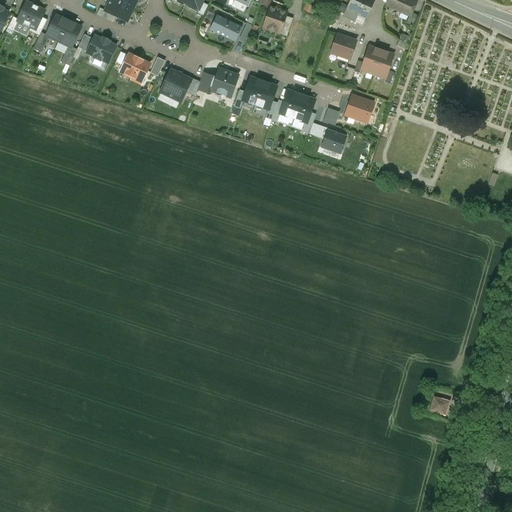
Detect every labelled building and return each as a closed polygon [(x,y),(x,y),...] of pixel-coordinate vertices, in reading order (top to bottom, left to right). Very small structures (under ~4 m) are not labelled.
[(133,10),(112,0),(110,0),(105,12),(127,22),(133,10)] [(137,0),(112,0),(133,10),(137,0)] [(187,0),(186,4),(192,7),(199,10),(203,3),(204,0),(187,0)] [(350,0),(347,8),(366,17),(366,18),(374,1),(371,0),(350,0)] [(416,1),(412,0),(388,0),(386,5),(386,6),(387,6),(409,16),(410,17),(410,16),(412,13),(416,2),(417,2),(416,1)] [(45,12),(27,3),(18,22),(31,28),(36,30),(42,18),(45,12)] [(208,6),(203,3),(199,10),(197,14),(203,16),(208,6)] [(0,7),(0,31),(8,14),(2,11),(3,9),(0,7)] [(287,13),(270,7),(263,27),(268,29),(268,31),(274,33),(276,31),(281,33),(286,16),(287,13)] [(366,17),(347,8),(343,16),(362,25),(366,17)] [(412,13),(410,16),(410,17),(409,16),(406,23),(406,24),(407,24),(411,26),(412,26),(417,16),(417,15),(412,13)] [(46,36),(49,38),(68,47),(71,48),(72,48),(81,28),(56,16),(46,36)] [(242,28),(217,16),(213,23),(210,30),(218,34),(218,35),(235,43),(242,28)] [(293,19),(286,16),(281,33),(287,36),(293,19)] [(47,20),(42,18),(36,30),(31,28),(29,32),(39,36),(41,33),(47,20)] [(46,36),(41,33),(39,36),(33,49),(42,53),(49,38),(46,36)] [(93,39),(84,35),(78,48),(80,49),(87,52),(93,39)] [(356,42),(337,35),(331,54),(349,60),(356,42)] [(102,40),(95,37),(93,39),(87,52),(87,53),(94,57),(94,58),(100,61),(100,60),(108,64),(116,47),(108,43),(109,41),(103,39),(102,40)] [(409,45),(399,41),(396,46),(407,51),(409,45)] [(71,48),(68,47),(61,62),(69,66),(77,50),(72,48),(71,48)] [(363,63),(361,70),(373,74),(381,51),(369,47),(363,63)] [(381,51),(373,74),(385,78),(386,78),(388,71),(393,55),(381,51)] [(123,67),(128,56),(120,52),(115,63),(123,67)] [(141,83),(150,65),(129,55),(128,56),(123,67),(121,71),(133,77),(132,79),(141,83)] [(363,63),(358,61),(354,71),(360,73),(361,70),(363,63)] [(238,76),(219,70),(216,78),(212,90),(213,90),(212,92),(230,98),(238,76)] [(191,80),(171,71),(161,92),(180,102),(185,92),(187,88),(191,80)] [(394,73),(388,71),(386,78),(385,78),(384,82),(390,84),(394,73)] [(216,78),(203,73),(197,90),(211,95),(212,92),(213,90),(212,90),(216,78)] [(255,105),(263,83),(250,78),(245,92),(242,101),(243,101),(255,105)] [(269,110),(272,102),(277,87),(263,83),(255,105),(268,110),(269,110)] [(196,92),(191,90),(187,88),(185,92),(192,96),(195,97),(196,92)] [(240,110),(243,101),(242,101),(245,92),(239,90),(234,107),(240,110)] [(293,119),(301,96),(288,91),(284,103),(280,114),(293,119)] [(306,123),(307,123),(314,100),(301,96),(293,119),(306,123)] [(373,104),(352,97),(345,116),(367,123),(373,104)] [(277,103),(272,102),(269,110),(268,110),(265,118),(271,121),(277,103)] [(330,125),(336,110),(328,107),(323,122),(330,125)] [(277,123),(280,114),(274,112),(271,122),(277,123)] [(312,125),(307,123),(306,123),(302,133),(309,135),(312,125)] [(324,140),(327,130),(323,129),(324,127),(313,124),(312,125),(309,135),(324,140)] [(346,137),(327,130),(324,140),(321,148),(340,154),(346,137)] [(449,402),(434,398),(430,410),(445,415),(449,402)]
